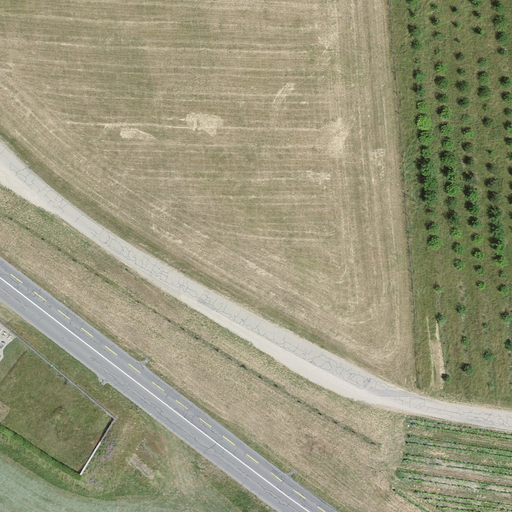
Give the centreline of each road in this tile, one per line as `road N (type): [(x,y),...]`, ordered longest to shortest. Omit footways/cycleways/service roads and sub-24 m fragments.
road 1 (unclassified): [(511,417),(390,397),(324,368),(65,212),(0,155)]
road 2 (tertiary): [(309,511),(0,277)]
